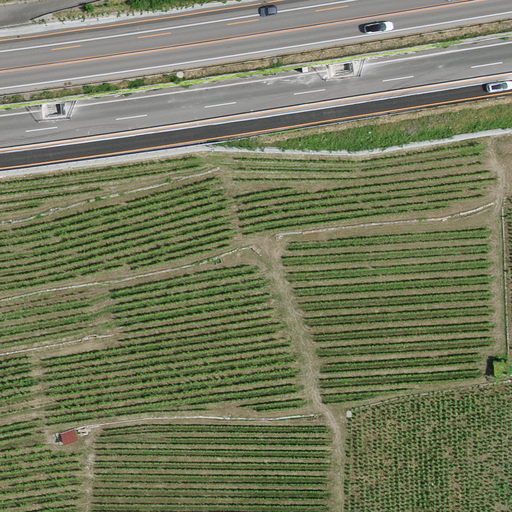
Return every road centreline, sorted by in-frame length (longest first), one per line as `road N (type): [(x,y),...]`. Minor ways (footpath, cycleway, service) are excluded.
road 1 (motorway): [(0,135),(511,63)]
road 2 (motorway): [(469,0),(0,68)]
